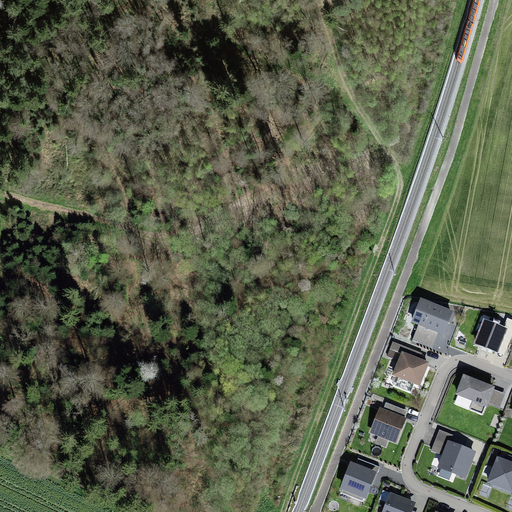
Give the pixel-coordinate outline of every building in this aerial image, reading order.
[(451,315),(421,303),(412,324),(441,337),(451,315)] [(503,331),(482,323),(472,347),(496,356),(502,340),(508,342),(511,333),(511,321),(507,320),(503,331)] [(427,365),(403,356),(394,377),(398,379),(396,387),(412,393),(414,385),(419,387),(427,365)] [(492,389),(464,379),(456,400),(484,410),(492,389)] [(405,421),(379,411),(369,437),(395,447),(405,421)] [(450,445),(441,468),(464,476),(473,454),(450,445)] [(511,466),(498,461),(489,483),(511,491),(511,466)] [(341,493),(352,498),(362,502),(373,475),(351,466),(341,493)] [(408,511),(411,504),(391,496),(384,511),(408,511)]
